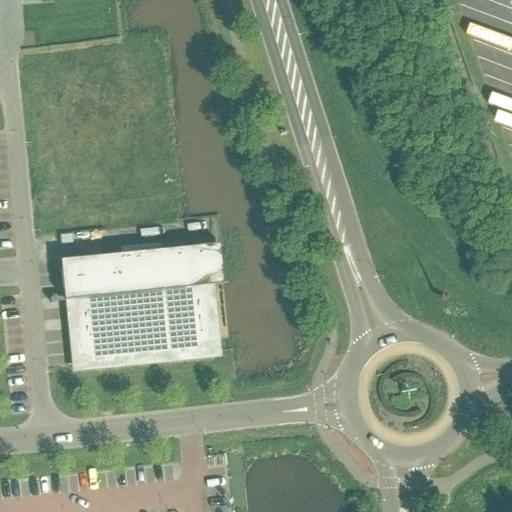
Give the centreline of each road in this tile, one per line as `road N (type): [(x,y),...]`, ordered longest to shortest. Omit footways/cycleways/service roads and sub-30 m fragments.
road 1 (secondary): [(255,0),(358,314),(362,352)]
road 2 (secondary): [(402,333),(369,285),(279,0)]
road 3 (unclassified): [(282,413),(44,438)]
road 4 (unclassified): [(27,270),(8,74),(0,74)]
road 5 (unclassified): [(44,438),(27,270)]
